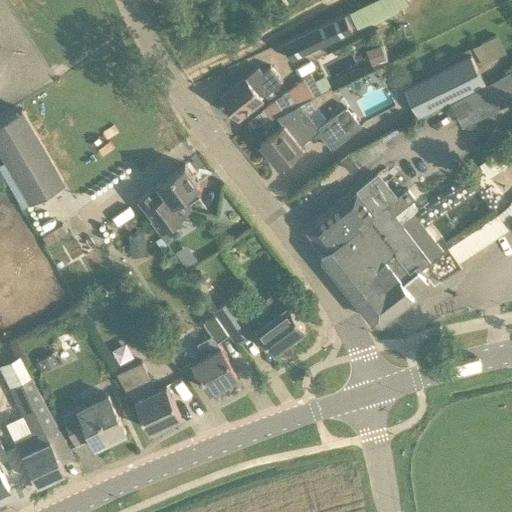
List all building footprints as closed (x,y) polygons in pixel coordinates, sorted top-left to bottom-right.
[(407,3),(405,0),(390,0),(395,8),(407,3)] [(352,31),(344,14),(281,44),(289,61),(352,31)] [(471,49),(482,68),(509,52),(498,34),(471,49)] [(386,60),(380,44),(364,49),(370,66),(386,60)] [(485,84),(470,55),(403,90),(417,118),(485,84)] [(238,116),(281,81),(270,66),(262,72),(258,67),(222,95),(238,116)] [(245,124),(249,131),(279,116),(299,106),(328,90),(321,77),(315,81),(310,73),(245,124)] [(464,128),(511,102),(511,98),(501,78),(452,104),(464,128)] [(317,127),(299,106),(279,116),(283,126),(260,144),(278,166),(302,147),(300,145),(318,131),(331,149),(361,126),(346,106),(317,127)] [(0,122),(0,153),(29,205),(65,185),(22,110),(0,122)] [(348,152),(359,165),(385,144),(379,137),(348,152)] [(359,165),(348,152),(340,158),(351,172),(359,165)] [(182,196),(199,184),(185,164),(138,199),(151,218),(150,218),(159,231),(191,208),(182,196)] [(307,231),(324,253),(324,252),(397,197),(378,174),(307,231)] [(324,252),(324,253),(321,255),(373,321),(382,321),(395,310),(428,284),(417,271),(429,261),(394,215),(414,199),(407,189),(397,197),(324,252)] [(51,243),(68,230),(63,223),(46,236),(51,243)] [(143,248),(150,234),(143,231),(137,244),(143,248)] [(160,236),(155,240),(161,247),(165,244),(160,236)] [(213,288),(203,275),(196,280),(206,293),(213,288)] [(257,328),(256,328),(273,351),(305,328),(287,304),(291,300),(282,287),(267,298),(266,307),(253,317),(252,323),(257,328)] [(228,335),(235,344),(252,331),(230,299),(212,312),(214,315),(228,335)] [(218,341),(228,335),(214,315),(203,323),(212,336),(197,344),(204,356),(180,369),(164,341),(163,341),(179,371),(193,363),(209,391),(237,376),(218,341)] [(40,372),(57,364),(52,353),(34,361),(40,372)] [(149,430),(165,423),(180,415),(166,385),(157,390),(141,361),(115,374),(122,384),(132,402),(135,400),(149,430)] [(21,455),(25,453),(39,482),(64,470),(61,464),(74,457),(30,377),(10,387),(32,431),(14,440),(21,455)] [(77,445),(92,437),(96,446),(126,432),(108,394),(63,416),(77,445)] [(0,491),(9,487),(0,469),(0,443),(1,443),(0,442),(0,491)]
